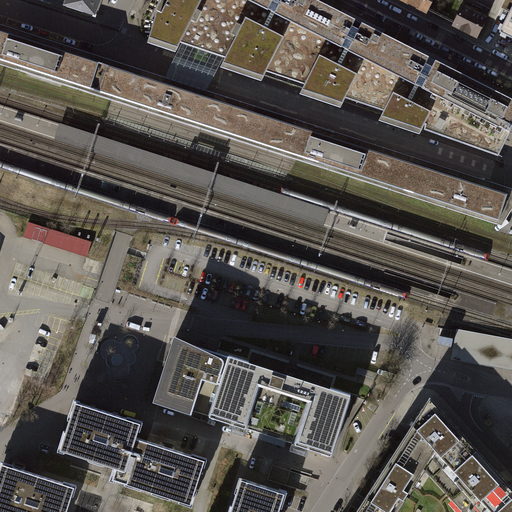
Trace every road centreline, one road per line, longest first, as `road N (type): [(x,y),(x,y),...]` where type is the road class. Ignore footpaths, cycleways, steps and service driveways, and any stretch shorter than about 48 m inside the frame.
road 1 (residential): [(104,33),(140,56),(511,178)]
road 2 (residential): [(0,436),(71,389),(345,475)]
road 3 (residential): [(416,371),(389,343),(98,313),(96,322)]
road 4 (tertiary): [(511,72),(373,0)]
road 5 (residential): [(345,475),(416,371)]
